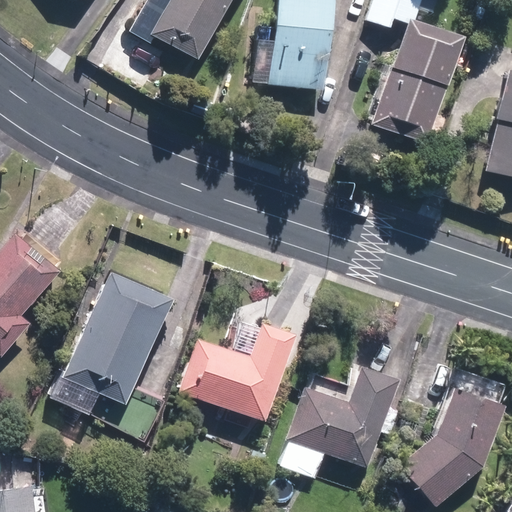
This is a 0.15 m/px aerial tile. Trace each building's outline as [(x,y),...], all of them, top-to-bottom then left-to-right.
[(165,0),(145,38),(190,63),(224,0),(165,0)] [(315,91),(321,0),(267,0),(261,87),(315,91)] [(415,0),(366,0),(360,22),(382,28),(384,19),(396,23),(397,19),(408,22),(415,0)] [(420,144),(453,38),(398,21),(365,127),(420,144)] [(511,179),(511,74),(496,71),(486,119),(489,120),(478,172),(511,179)] [(50,270),(3,233),(0,236),(0,351),(22,324),(13,316),(50,270)] [(159,297),(97,272),(53,378),(115,403),(159,297)] [(189,340),(172,394),(257,421),(285,333),(249,322),(238,355),(189,340)] [(359,468),(387,379),(349,367),(338,401),(294,387),(277,442),(281,443),(318,455),(359,468)] [(441,389),(427,435),(391,465),(428,507),(474,467),(494,406),(441,389)] [(281,443),(274,466),(311,477),(318,455),(281,443)] [(21,511),(19,485),(0,486),(0,511),(21,511)] [(511,511),(511,485),(495,511),(511,511)]
